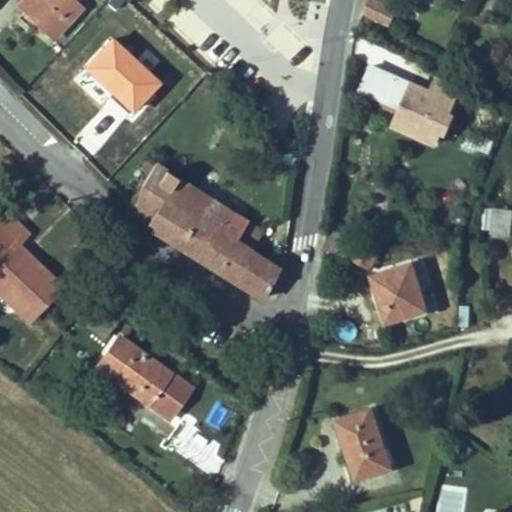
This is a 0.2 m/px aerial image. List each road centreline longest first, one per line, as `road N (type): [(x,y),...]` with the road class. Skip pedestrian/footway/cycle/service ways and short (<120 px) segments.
road 1 (unclassified): [(0,96),(78,187),(167,258),(294,339)]
road 2 (residential): [(294,339),(341,0)]
road 3 (unclassified): [(294,339),(235,511)]
